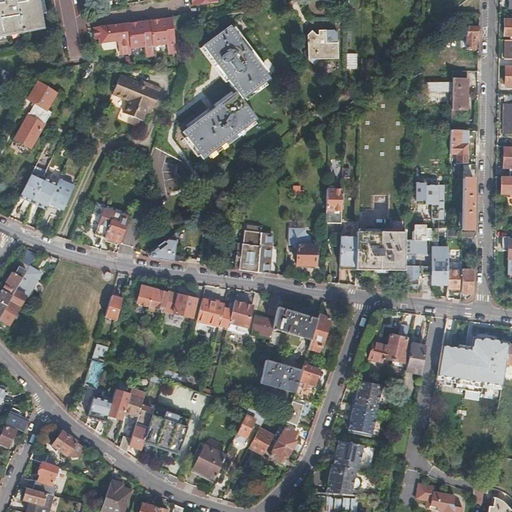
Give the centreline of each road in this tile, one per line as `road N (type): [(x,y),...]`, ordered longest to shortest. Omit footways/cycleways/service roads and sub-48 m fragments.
road 1 (residential): [(15,234),(123,266),(363,296)]
road 2 (residential): [(487,0),(478,313)]
road 3 (residential): [(258,511),(313,450),(363,296)]
road 4 (residential): [(39,392),(130,466),(230,511)]
